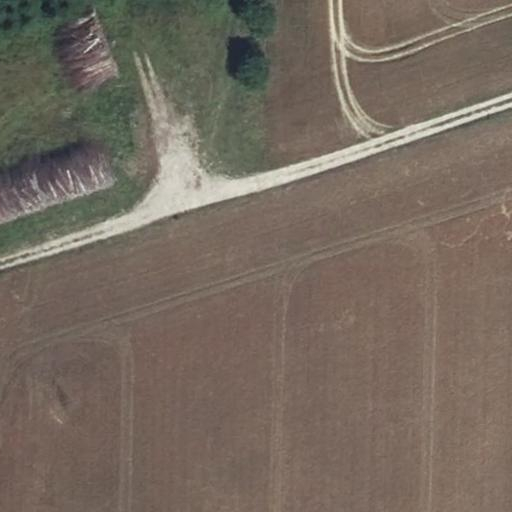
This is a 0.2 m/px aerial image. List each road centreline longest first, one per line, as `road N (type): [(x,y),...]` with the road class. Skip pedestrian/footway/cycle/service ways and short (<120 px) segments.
road 1 (track): [(511,98),(256,187),(0,257)]
road 2 (track): [(256,187),(256,0)]
